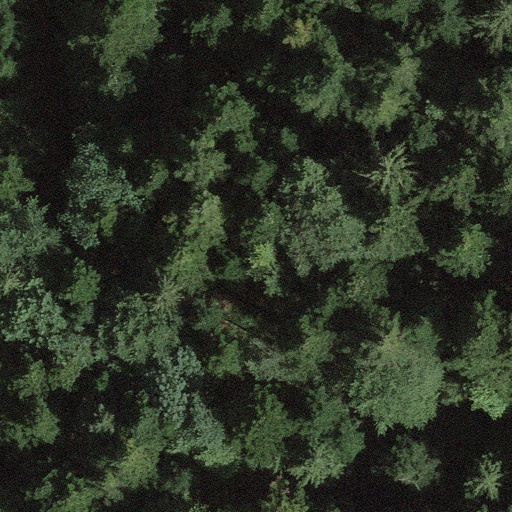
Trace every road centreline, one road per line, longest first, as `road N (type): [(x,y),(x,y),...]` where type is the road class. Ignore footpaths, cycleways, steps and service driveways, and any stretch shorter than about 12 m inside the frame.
road 1 (track): [(511,394),(443,327),(282,106),(181,0)]
road 2 (track): [(282,106),(511,138)]
